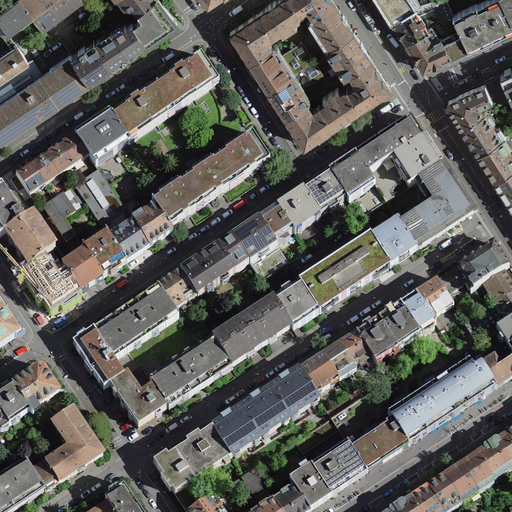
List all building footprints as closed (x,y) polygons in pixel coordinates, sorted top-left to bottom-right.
[(19,0),(18,1),(33,21),(61,0),(19,0)] [(44,35),(84,4),(80,0),(61,0),(33,21),(32,22),(44,35)] [(130,6),(133,4),(137,11),(140,9),(151,0),(120,0),(124,5),(129,5),(130,6)] [(151,0),(140,9),(144,15),(136,21),(140,26),(136,29),(146,43),(159,34),(160,36),(169,30),(168,29),(177,23),(159,0),(151,0)] [(293,16),(299,12),(290,0),(277,0),(276,1),(275,0),(269,4),(270,5),(259,12),(271,31),(277,27),(281,33),(297,22),(293,16)] [(313,17),(335,3),(332,0),(290,0),(299,12),(307,7),(313,17)] [(424,3),(421,0),(385,0),(397,18),(414,6),(424,3)] [(430,0),(424,3),(414,6),(397,18),(392,21),(406,42),(428,28),(419,14),(435,6),(444,20),(454,16),(453,14),(446,0),(430,0)] [(491,36),(492,37),(511,28),(511,20),(502,0),(485,0),(477,4),(491,36)] [(511,0),(502,0),(511,20),(511,0)] [(11,38),(32,22),(33,21),(18,1),(0,14),(0,35),(10,48),(0,53),(0,141),(89,82),(74,59),(71,55),(70,55),(40,75),(30,60),(28,61),(11,38)] [(342,14),(335,3),(313,17),(312,18),(330,46),(353,31),(346,20),(342,13),(342,14)] [(453,14),(454,16),(460,29),(469,48),(477,44),(476,43),(491,36),(477,4),(476,3),(453,14)] [(271,31),(259,12),(230,32),(235,40),(239,46),(249,61),(269,48),(263,39),(264,36),(271,31)] [(146,43),(136,29),(132,22),(127,25),(125,23),(113,31),(129,55),(131,54),(133,54),(136,52),(136,50),(146,43)] [(442,61),(469,48),(460,29),(442,38),(440,38),(432,26),(428,28),(406,42),(424,69),(432,65),(442,61)] [(104,36),(101,36),(94,40),(96,43),(112,66),(129,55),(113,31),(113,30),(104,36)] [(330,46),(326,48),(344,76),(349,73),(371,59),(371,58),(365,48),(365,47),(361,40),(360,41),(353,31),(330,46)] [(272,46),(269,48),(249,61),(267,89),(312,59),(301,42),(279,57),(273,47),(272,46)] [(96,43),(88,49),(85,45),(78,50),(81,54),(74,59),(89,82),(112,66),(96,43)] [(156,87),(175,114),(219,84),(201,57),(188,66),(187,66),(181,70),(180,69),(175,73),(175,74),(169,78),(156,87)] [(305,103),(308,101),(300,89),(322,75),(322,74),(312,59),(267,89),(285,116),(305,103)] [(371,59),(349,73),(356,83),(348,89),(360,107),(390,88),(371,59)] [(511,98),(511,69),(501,75),(511,98)] [(483,112),(479,104),(495,97),(499,104),(511,98),(501,75),(474,87),(474,86),(458,94),(451,99),(449,106),(461,126),(483,112)] [(125,107),(125,108),(112,117),(130,144),(175,114),(156,87),(143,96),(143,95),(137,99),(136,99),(131,102),(131,103),(125,107)] [(333,126),(344,118),(344,119),(350,115),(350,114),(360,107),(348,89),(342,93),(338,87),(323,97),(327,103),(321,107),(333,126)] [(310,112),(305,103),(285,116),(295,131),(294,131),(298,137),(299,137),(304,145),(333,126),(321,107),(313,112),(310,112)] [(502,136),(485,111),(483,112),(461,126),(478,152),(502,136)] [(109,113),(75,137),(89,157),(96,168),(130,144),(112,117),(109,113)] [(425,140),(411,119),(355,156),(368,176),(425,140)] [(478,152),(494,178),(511,166),(511,129),(502,136),(478,152)] [(256,172),(256,171),(270,162),(253,135),(245,140),(244,139),(225,152),(226,153),(219,158),(236,184),(250,175),(251,176),(256,172)] [(60,146),(74,167),(89,157),(75,137),(60,146)] [(416,183),(442,166),(425,140),(368,176),(375,187),(386,203),(392,199),(388,193),(405,182),(409,188),(416,183)] [(74,167),(60,146),(46,156),(60,177),(74,167)] [(45,187),(60,177),(46,156),(31,166),(45,187)] [(349,204),(375,187),(368,176),(355,156),(329,173),(347,200),(349,204)] [(212,163),(211,161),(192,174),(193,175),(186,180),(203,206),(217,197),(218,198),(223,194),(223,193),(236,184),(219,158),(212,163)] [(31,197),(45,187),(31,166),(17,176),(25,188),(31,197)] [(429,204),(428,205),(446,232),(473,214),(442,166),(416,183),(429,204)] [(511,166),(494,178),(511,205),(511,166)] [(103,228),(125,213),(98,171),(75,187),(87,205),(103,228)] [(303,191),(321,217),(347,200),(329,173),(321,179),(320,179),(311,184),(312,185),(303,191)] [(10,180),(19,192),(25,188),(17,176),(10,180)] [(159,196),(159,197),(152,202),(157,210),(170,229),(184,219),(185,220),(190,217),(190,216),(203,206),(186,180),(179,185),(178,183),(159,196)] [(8,195),(1,186),(0,186),(0,236),(6,233),(21,222),(25,220),(19,211),(16,213),(5,197),(8,195)] [(87,205),(75,187),(43,208),(67,242),(75,236),(64,220),(87,205)] [(303,191),(277,208),(294,233),(296,235),(322,218),(321,217),(303,191)] [(446,232),(428,205),(399,223),(417,251),(446,232)] [(259,220),(275,245),(294,233),(277,208),(259,220)] [(173,233),(170,229),(157,210),(152,213),(150,210),(142,216),(144,219),(134,225),(149,249),(173,233)] [(25,220),(21,222),(6,233),(30,268),(44,259),(45,257),(53,252),(52,252),(55,250),(32,216),(25,220)] [(233,238),(250,264),(262,282),(289,265),(275,245),(259,220),(233,238)] [(391,268),(417,251),(399,223),(399,222),(372,239),(391,268)] [(118,233),(118,232),(109,238),(126,264),(149,249),(134,225),(132,223),(118,233)] [(83,248),(85,252),(104,279),(126,264),(109,238),(106,233),(83,248)] [(372,239),(371,237),(335,260),(355,291),(391,268),(372,239)] [(250,264),(233,238),(218,248),(236,273),(250,264)] [(474,292),(509,269),(494,245),(437,282),(452,304),(453,306),(457,303),(452,294),(468,284),(474,292)] [(195,294),(198,298),(236,273),(218,248),(204,257),(204,258),(202,260),(201,259),(181,273),(195,294)] [(81,293),(102,279),(103,280),(104,279),(85,252),(63,267),(67,274),(80,294),(81,294),(81,293)] [(80,294),(67,274),(58,280),(55,275),(52,276),(48,270),(50,268),(44,259),(30,268),(24,272),(35,288),(31,290),(33,293),(41,304),(44,302),(52,314),(81,294),(80,294)] [(300,283),(300,284),(320,314),(355,291),(335,260),(300,283)] [(511,295),(511,273),(509,269),(474,292),(468,296),(475,305),(482,301),(480,297),(487,292),(496,306),(511,295)] [(188,303),(186,300),(195,294),(181,273),(158,288),(160,292),(172,309),(176,307),(178,310),(188,303)] [(437,282),(416,296),(436,326),(439,331),(443,328),(436,318),(446,312),(444,309),(452,304),(437,282)] [(292,328),(294,331),(320,314),(300,284),(274,301),(292,328)] [(116,321),(96,335),(114,362),(179,319),(172,309),(160,292),(140,305),(138,302),(114,318),(116,321)] [(511,295),(496,306),(466,326),(477,344),(511,321),(511,295)] [(400,306),(420,336),(436,326),(416,296),(400,306)] [(244,321),(261,348),(292,328),(274,301),(244,321)] [(0,348),(20,334),(0,304),(0,348)] [(379,321),(398,350),(420,336),(400,306),(379,321)] [(231,368),(261,348),(244,321),(214,341),(231,367),(231,368)] [(357,335),(371,357),(376,365),(398,350),(379,321),(357,335)] [(511,346),(511,321),(477,344),(484,353),(489,362),(511,346)] [(73,345),(104,390),(110,386),(124,377),(114,362),(96,335),(93,331),(73,345)] [(340,346),(354,368),(371,357),(357,335),(340,346)] [(150,381),(154,386),(168,408),(187,395),(189,398),(213,382),(212,379),(231,367),(214,341),(213,340),(150,381)] [(337,378),(340,383),(357,372),(354,368),(340,346),(323,357),(337,378)] [(511,346),(489,362),(482,366),(497,390),(511,379),(511,346)] [(398,410),(383,387),(373,393),(409,447),(497,390),(482,366),(489,362),(484,353),(398,410)] [(319,390),(321,393),(331,387),(328,384),(337,378),(323,357),(300,372),(314,393),(319,390)] [(44,369),(38,368),(13,385),(31,412),(33,416),(41,411),(38,407),(60,392),(44,369)] [(290,421),(319,401),(314,393),(300,372),(281,385),(279,383),(269,390),(270,391),(290,421)] [(142,395),(127,374),(124,377),(110,386),(139,428),(168,408),(154,386),(145,392),(145,393),(142,395)] [(348,395),(354,405),(371,394),(365,384),(348,395)] [(0,411),(6,420),(9,426),(31,412),(13,385),(2,392),(1,390),(0,390),(0,411)] [(290,421),(270,391),(251,404),(250,402),(240,408),(261,440),(290,421)] [(409,447),(373,393),(371,394),(354,405),(332,420),(339,432),(347,444),(366,473),(376,467),(377,468),(382,465),(403,452),(409,447)] [(354,405),(348,395),(325,410),(332,420),(354,405)] [(240,408),(230,415),(231,417),(212,429),(231,459),(261,440),(240,408)] [(103,456),(72,411),(52,424),(69,448),(45,463),(59,484),(103,456)] [(296,444),(303,455),(339,432),(332,420),(296,444)] [(175,453),(195,483),(231,459),(212,429),(175,453)] [(493,478),(511,465),(511,447),(506,438),(499,442),(498,442),(498,441),(497,441),(496,441),(495,441),(486,447),(485,448),(485,449),(485,450),(485,451),(478,456),(493,478)] [(367,475),(366,473),(347,444),(312,468),(332,498),(366,475),(367,475)] [(3,456),(12,469),(25,461),(16,448),(3,456)] [(188,511),(190,511),(208,501),(195,483),(175,453),(168,458),(166,454),(157,461),(160,464),(156,467),(175,495),(177,494),(188,511)] [(494,480),(493,478),(478,456),(461,467),(477,491),(494,480)] [(32,472),(26,463),(0,479),(0,511),(13,511),(45,492),(32,472)] [(46,493),(59,484),(45,463),(32,472),(45,492),(46,493)] [(461,502),(477,491),(461,467),(445,478),(461,502)] [(332,498),(312,468),(290,481),(296,490),(311,511),(332,498)] [(247,485),(256,499),(267,492),(253,471),(232,485),(236,491),(247,485)] [(443,511),(445,511),(461,502),(445,478),(428,489),(443,511)] [(108,503),(114,511),(142,511),(139,508),(124,487),(119,490),(117,487),(108,492),(110,496),(105,499),(108,503)] [(443,511),(428,489),(411,500),(419,511),(443,511)] [(275,504),(280,511),(310,511),(311,511),(296,490),(292,493),(290,490),(281,496),(283,499),(275,504)] [(222,511),(218,505),(215,508),(210,500),(208,501),(190,511),(222,511)] [(401,503),(391,510),(390,510),(390,511),(419,511),(411,500),(404,504),(403,503),(402,503),(401,503)] [(261,511),(280,511),(275,504),(275,503),(270,507),(268,503),(259,509),(261,511)]
